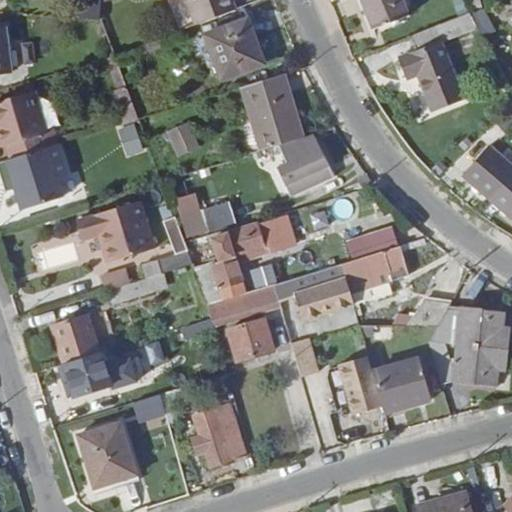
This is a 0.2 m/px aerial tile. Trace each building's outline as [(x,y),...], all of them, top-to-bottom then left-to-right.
[(101,19),(102,3),(102,0),(75,0),(73,17),(101,19)] [(237,10),(233,0),(187,0),(198,25),(237,10)] [(401,0),(361,0),(374,30),(408,16),(401,0)] [(481,0),(468,0),(472,12),(484,9),(481,0)] [(472,34),(481,30),(473,15),(465,18),(472,34)] [(205,35),(223,82),(265,64),(249,18),(205,35)] [(419,76),(434,112),(464,99),(441,43),(446,41),(440,26),(413,37),(418,50),(399,57),(408,81),(419,76)] [(0,28),(0,74),(13,73),(6,27),(0,28)] [(262,150),(304,137),(284,73),(242,88),(262,150)] [(9,147),(12,159),(49,148),(59,145),(55,131),(45,134),(32,92),(0,101),(0,133),(5,148),(9,147)] [(113,97),(124,124),(139,120),(130,96),(127,98),(125,92),(113,97)] [(511,104),(496,120),(507,132),(511,126),(511,104)] [(135,125),(119,129),(128,156),(144,150),(135,125)] [(180,155),(200,146),(190,125),(171,133),(180,155)] [(289,164),(280,168),(292,194),(335,175),(315,135),(283,151),(289,164)] [(503,155),(491,144),(465,173),(494,199),(511,177),(496,163),(503,155)] [(49,148),(12,159),(7,161),(23,210),(64,197),(49,148)] [(511,213),(511,176),(511,177),(494,199),(511,213)] [(178,198),(190,238),(209,232),(197,192),(178,198)] [(210,229),(235,222),(229,200),(203,208),(210,229)] [(142,201),(79,221),(85,240),(100,235),(109,263),(157,248),(142,201)] [(220,258),(194,267),(209,304),(220,301),(224,299),(221,288),(244,281),(236,257),(250,252),(252,259),(271,253),(269,246),(265,246),(257,221),(213,234),(220,258)] [(349,243),(355,261),(399,247),(393,228),(349,243)] [(343,264),(352,294),(410,275),(402,246),(399,247),(355,261),(343,264)] [(352,294),(343,264),(276,284),(280,300),(299,294),(307,319),(355,305),(352,294)] [(114,271),(119,288),(132,284),(127,266),(114,271)] [(165,273),(132,284),(119,288),(107,292),(111,305),(169,286),(165,273)] [(226,321),(281,305),(280,300),(276,284),(224,299),(220,301),(226,321)] [(408,325),(441,325),(452,304),(425,300),(408,325)] [(463,309),(452,304),(441,325),(433,341),(507,350),(509,329),(502,328),(504,314),(463,309)] [(53,327),(66,364),(101,353),(89,316),(53,327)] [(238,362),(275,351),(266,320),(229,331),(238,362)] [(193,383),(210,344),(191,337),(175,375),(193,383)] [(310,338),(293,343),(303,376),(320,371),(310,338)] [(507,350),(433,341),(445,384),(454,381),(496,385),(498,370),(505,371),(507,350)] [(101,353),(66,364),(64,365),(75,396),(112,384),(103,353),(101,353)] [(352,415),(383,406),(372,370),(368,356),(337,365),(352,415)] [(383,406),(385,414),(431,401),(418,356),(372,370),(383,406)] [(201,436),(208,454),(212,467),(249,456),(229,393),(195,404),(198,414),(195,415),(201,436)] [(79,435),(95,488),(138,475),(122,423),(79,435)] [(208,454),(201,436),(193,439),(199,457),(208,454)] [(511,460),(511,456),(474,465),(482,496),(511,487),(511,460)] [(485,511),(483,499),(469,503),(467,495),(419,508),(419,511),(485,511)]
